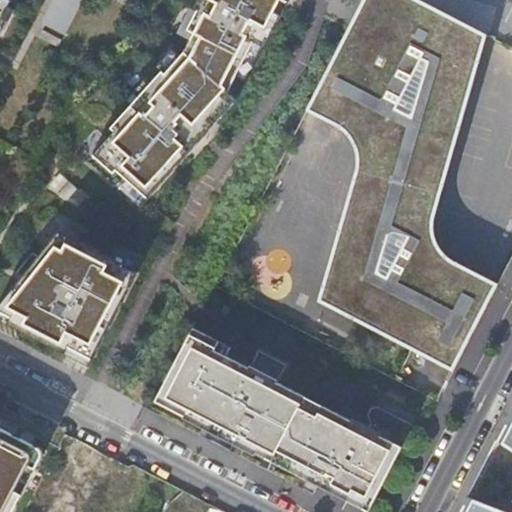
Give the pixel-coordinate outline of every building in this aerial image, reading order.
[(80,0),(52,0),(40,25),(62,36),(80,0)] [(196,0),(191,11),(196,13),(186,32),(192,36),(182,54),(163,75),(160,73),(109,131),(112,134),(90,158),(111,177),(114,174),(145,202),(235,100),(226,92),(251,44),(262,50),(286,3),(279,0),(196,0)] [(353,179),(318,303),(452,372),(497,284),(455,262),(445,255),(441,249),(437,243),(434,235),(433,226),(434,221),(437,207),(485,36),(415,0),(363,0),(305,112),(337,129),(341,132),(346,137),(350,143),(354,149),(355,155),(356,162),(355,170),(353,179)] [(111,177),(90,158),(85,164),(138,211),(145,202),(114,174),(111,177)] [(67,350),(91,362),(106,332),(136,275),(57,234),(0,306),(0,315),(16,324),(67,350)] [(16,324),(0,315),(0,324),(87,369),(91,362),(67,350),(16,324)] [(190,337),(203,344),(206,337),(193,330),(190,337)] [(351,423),(322,408),(317,419),(307,414),(312,403),(277,384),(286,367),(257,352),(248,370),(214,352),(215,350),(203,344),(190,337),(155,404),(184,419),(183,421),(255,458),(256,456),(259,451),(287,465),(285,471),(298,478),(301,472),(310,477),(307,482),(347,503),(351,496),(372,507),(413,427),(377,408),(371,410),(367,417),(371,424),(368,429),(352,420),(351,423)] [(322,408),(312,403),(307,414),(317,419),(322,408)] [(511,511),(511,410),(459,511),(511,511)] [(0,511),(10,511),(39,461),(40,458),(41,456),(42,454),(41,453),(41,451),(40,450),(38,449),(0,429),(0,511)] [(259,451),(256,456),(285,471),(287,465),(259,451)] [(301,472),(298,478),(307,482),(310,477),(301,472)] [(364,511),(369,511),(372,507),(351,496),(347,503),(364,511)]
